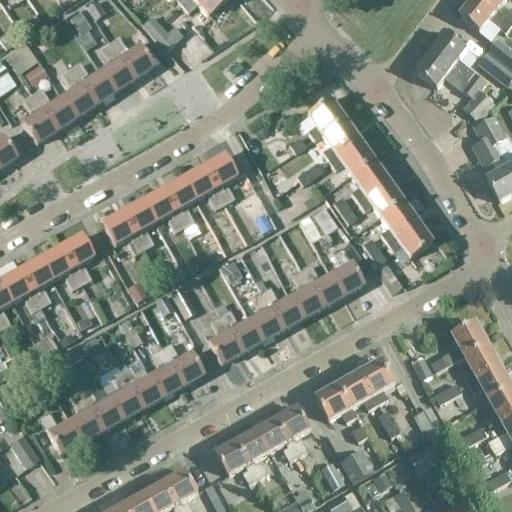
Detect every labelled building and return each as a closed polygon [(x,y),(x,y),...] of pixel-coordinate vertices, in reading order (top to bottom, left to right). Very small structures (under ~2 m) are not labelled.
[(194,0),(181,0),(175,6),(181,13),(194,0)] [(194,0),(181,13),(187,20),(197,11),(207,22),(232,0),(194,0)] [(501,9),(508,0),(476,0),(475,2),(511,30),(511,15),(511,16),(501,9)] [(511,30),(475,2),(460,22),(480,37),(489,26),(506,39),(511,30)] [(85,12),(94,24),(104,17),(98,7),(96,5),(85,12)] [(79,19),(69,25),(77,36),(87,29),(79,19)] [(24,27),(29,34),(40,28),(35,20),(24,27)] [(151,23),(142,31),(141,32),(165,58),(182,43),(173,33),(166,39),(151,23)] [(447,39),(431,59),(479,95),(486,88),(458,66),(467,54),(447,39)] [(118,44),(109,50),(133,86),(152,73),(138,52),(127,59),(124,55),(125,55),(118,44)] [(511,59),(496,46),(487,58),(511,76),(511,59)] [(133,86),(109,50),(100,56),(107,66),(112,63),(114,68),(99,78),(113,99),(133,86)] [(6,64),(17,81),(31,72),(19,55),(6,64)] [(511,76),(487,58),(478,69),(506,91),(507,91),(511,95),(511,76)] [(479,95),(431,59),(416,78),(436,94),(444,83),(472,104),(463,113),(478,127),(494,110),(479,95)] [(0,86),(9,81),(0,67),(0,86)] [(23,79),(31,91),(45,82),(37,70),(23,79)] [(113,99),(99,78),(84,88),(81,83),(86,80),(79,70),(70,76),(94,111),(113,99)] [(76,93),(61,104),(74,124),(94,111),(70,76),(61,81),(68,92),(73,89),(76,93)] [(40,95),(31,101),(55,137),(74,124),(61,104),(46,113),(43,109),(47,106),(40,95)] [(55,137),(31,101),(22,107),(29,118),(34,115),(37,119),(22,129),(35,150),(55,137)] [(321,141),(344,125),(329,104),(307,120),(315,132),(321,141)] [(494,121),(473,133),(481,147),(473,151),(484,172),(493,168),(498,177),(486,184),(499,207),(511,200),(511,177),(490,137),(500,132),(494,121)] [(336,161),(358,146),(344,125),(321,141),(330,152),(320,159),(326,168),(336,161)] [(506,144),(500,132),(490,137),(511,177),(511,151),(507,143),(506,144)] [(260,147),(270,170),(286,163),(275,140),(260,147)] [(0,173),(16,163),(2,143),(0,143),(0,173)] [(292,162),(303,154),(297,145),(287,152),(292,162)] [(351,182),(373,166),(358,146),(336,161),(326,168),(334,178),(343,171),(351,182)] [(223,161),(203,173),(224,210),(233,205),(227,194),(222,197),(219,192),(236,183),(223,161)] [(387,187),(373,166),(351,182),(358,192),(348,199),(355,209),(387,187)] [(304,177),(311,186),(322,179),(315,169),(304,177)] [(203,173),(183,184),(195,206),(211,197),(213,202),(208,205),(214,216),(224,210),(203,173)] [(311,186),(304,177),(293,184),(300,194),(311,186)] [(183,184),(162,196),(183,233),(193,228),(186,217),(181,220),(179,215),(195,206),(183,184)] [(402,207),(387,187),(355,209),(362,219),(372,212),(380,223),(402,207)] [(183,233),(162,196),(142,207),(154,229),(170,220),(173,225),(168,228),(174,239),(183,233)] [(338,221),(347,215),(340,205),(331,211),(338,221)] [(142,207),(122,219),(143,256),(152,251),(146,240),(141,243),(138,238),(154,229),(142,207)] [(416,228),(402,207),(380,223),(388,234),(378,241),(384,250),(416,228)] [(323,213),(312,220),(326,240),(336,233),(323,213)] [(347,215),(338,221),(345,231),(354,225),(347,215)] [(143,256),(122,219),(101,230),(113,252),(130,243),(132,248),(127,250),(134,261),(143,256)] [(254,230),(261,242),(275,234),(269,222),(254,230)] [(431,249),(416,228),(384,250),(392,261),(401,254),(409,264),(431,249)] [(80,242),(60,253),(81,291),(90,286),(84,275),(79,277),(76,273),(93,264),(80,242)] [(367,262),(376,256),(369,246),(360,253),(367,262)] [(225,261),(234,279),(256,268),(246,250),(225,261)] [(81,291),(60,253),(40,265),(52,287),(67,278),(70,283),(65,285),(71,296),(81,291)] [(341,274),(330,281),(342,302),(362,291),(350,269),(342,255),(333,260),(341,274)] [(376,256),(367,262),(364,265),(390,300),(401,292),(383,268),(384,267),(376,256)] [(191,278),(201,272),(196,264),(186,269),(191,278)] [(40,265),(19,276),(40,314),(50,308),(43,297),(38,300),(36,296),(52,287),(40,265)] [(309,271),(300,276),(321,314),(342,302),(330,281),(313,290),(311,285),(316,282),(309,271)] [(195,279),(210,304),(220,298),(205,273),(195,279)] [(19,276),(0,286),(0,289),(11,309),(27,301),(30,305),(25,308),(31,319),(40,314),(19,276)] [(305,294),(289,303),(301,325),(321,314),(300,276),(291,282),(297,293),(302,290),(305,294)] [(107,292),(115,287),(109,277),(101,281),(107,292)] [(125,291),(135,308),(147,301),(137,284),(125,291)] [(0,289),(0,336),(9,331),(3,320),(0,321),(0,315),(11,309),(0,289)] [(195,320),(179,292),(169,298),(185,326),(195,320)] [(269,294),(260,299),(281,337),(301,325),(289,303),(273,312),(270,308),(275,305),(269,294)] [(264,317),(248,326),(260,348),(281,337),(260,299),(251,304),(257,315),(262,312),(264,317)] [(154,308),(163,322),(173,316),(165,302),(154,308)] [(222,309),(214,313),(219,322),(227,317),(222,309)] [(260,348),(248,326),(232,335),(230,331),(235,328),(229,317),(227,317),(219,322),(240,360),(260,348)] [(87,321),(76,327),(80,335),(91,329),(87,321)] [(240,360),(219,322),(210,327),(216,338),(221,335),(224,340),(207,349),(220,371),(240,360)] [(452,340),(458,352),(449,357),(455,368),(465,362),(488,349),(476,327),(452,340)] [(71,338),(59,345),(63,351),(75,344),(71,338)] [(42,361),(56,353),(49,340),(35,349),(42,361)] [(93,344),(80,351),(85,361),(98,354),(93,344)] [(465,362),(471,374),(462,379),(467,390),(500,371),(488,349),(465,362)] [(169,350),(161,355),(182,392),(202,381),(190,359),(173,368),(171,364),(176,361),(169,350)] [(68,372),(82,363),(76,352),(61,361),(68,372)] [(165,373),(149,382),(161,404),(182,392),(161,355),(151,360),(157,371),(162,368),(165,373)] [(14,364),(20,375),(37,367),(35,362),(28,366),(25,358),(14,364)] [(423,363),(411,369),(421,387),(432,380),(427,371),(423,363)] [(432,380),(445,373),(440,364),(427,371),(432,380)] [(382,366),(360,378),(378,411),(388,406),(382,397),(395,389),(382,366)] [(61,381),(53,367),(38,375),(46,390),(61,381)] [(0,377),(0,387),(20,378),(16,370),(0,377)] [(511,393),(511,391),(500,371),(467,390),(474,401),(483,396),(489,406),(511,393)] [(129,372),(120,378),(141,415),(161,404),(149,382),(133,391),(130,386),(135,383),(129,372)] [(36,377),(29,382),(35,392),(43,388),(36,377)] [(141,415),(120,378),(111,383),(117,394),(122,391),(124,396),(108,405),(121,427),(141,415)] [(378,411),(360,378),(338,391),(351,414),(362,408),(368,417),(378,411)] [(356,424),(351,414),(338,391),(316,403),(329,427),(341,420),(346,429),(356,424)] [(445,398),(450,407),(461,401),(456,392),(445,398)] [(511,393),(489,406),(496,419),(487,425),(492,433),(511,422),(511,393)] [(89,395),(79,400),(100,438),(121,427),(108,405),(92,414),(90,409),(95,406),(89,395)] [(450,407),(445,398),(434,404),(439,414),(450,407)] [(100,438),(79,400),(70,405),(76,417),(81,414),(84,418),(70,426),(83,448),(100,438)] [(298,413),(278,425),(299,462),(308,457),(302,446),(296,449),(294,444),(310,435),(298,413)] [(431,413),(420,419),(414,423),(426,445),(443,436),(431,413)] [(400,439),(393,428),(394,427),(388,417),(378,422),(390,444),(400,439)] [(83,448),(70,426),(57,434),(48,419),(40,424),(48,439),(47,439),(59,461),(83,448)] [(511,422),(492,433),(499,445),(508,440),(511,447),(511,422)] [(299,462),(278,425),(257,436),(270,458),(286,449),(288,454),(283,456),(289,468),(299,462)] [(358,448),(367,443),(361,432),(352,436),(358,448)] [(270,458),(257,436),(237,448),(258,485),(267,480),(261,469),(256,472),(253,467),(270,458)] [(482,436),(470,442),(475,452),(487,445),(482,436)] [(475,452),(470,442),(458,449),(464,458),(475,452)] [(25,475),(39,466),(24,443),(11,452),(25,475)] [(258,485),(237,448),(217,459),(229,481),(245,472),(248,477),(243,479),(249,490),(258,485)] [(421,485),(442,473),(430,451),(409,463),(421,485)] [(478,451),(462,460),(470,475),(486,466),(478,451)] [(364,458),(343,470),(353,490),(375,478),(364,458)] [(332,496),(343,489),(331,468),(320,474),(332,496)] [(186,476),(165,488),(178,511),(190,511),(189,509),(184,511),(183,511),(181,508),(198,498),(186,476)] [(483,489),(488,499),(511,486),(506,476),(483,489)] [(386,479),(375,486),(382,497),(393,491),(386,479)] [(178,511),(165,488),(145,500),(151,511),(178,511)] [(434,509),(442,505),(436,494),(428,499),(434,509)] [(315,511),(305,496),(294,502),(300,511),(315,511)] [(398,511),(403,511),(410,508),(404,497),(393,503),(398,511)] [(151,511),(145,500),(124,511),(151,511)] [(349,511),(344,501),(327,511),(349,511)]
